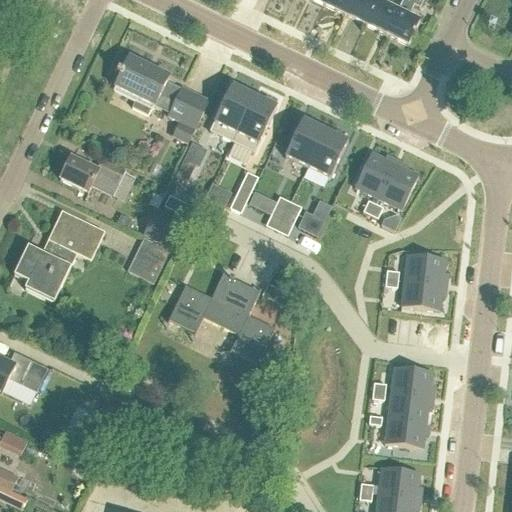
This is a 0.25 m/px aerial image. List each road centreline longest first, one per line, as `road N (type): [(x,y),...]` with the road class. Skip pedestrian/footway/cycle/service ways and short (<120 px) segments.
road 1 (residential): [(479,365),(381,355),(312,274),(192,214)]
road 2 (unclassified): [(412,123),(155,0)]
road 3 (residential): [(0,206),(99,0)]
road 4 (residential): [(479,365),(507,167)]
road 5 (residential): [(461,511),(479,365)]
